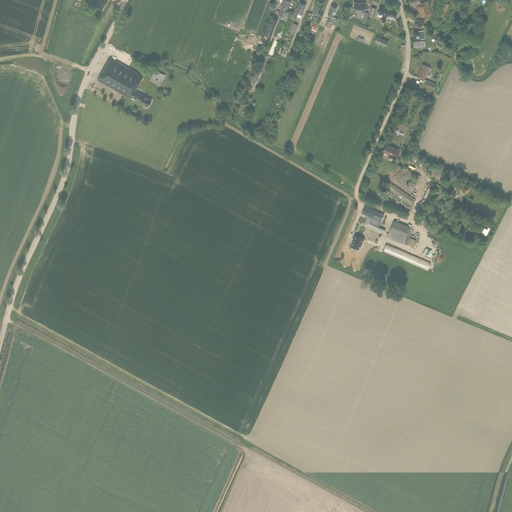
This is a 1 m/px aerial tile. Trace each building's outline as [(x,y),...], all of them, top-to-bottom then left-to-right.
[(106,3),(107,0),(98,0),(98,2),(96,1),(94,5),(98,7),(98,8),(99,8),(102,9),(105,3),(106,3)] [(283,0),(281,7),(280,11),(283,12),(281,16),(287,18),(290,11),(287,9),(291,1),(288,0),(283,0)] [(420,18),(432,15),(427,1),(420,3),(419,0),(408,0),(412,10),(417,8),(420,18)] [(443,18),(449,4),(443,1),(438,16),(443,18)] [(296,9),(294,12),(292,17),(295,18),(297,14),(302,15),(305,9),(304,8),(306,4),(299,2),(296,9)] [(354,2),(353,11),(361,12),(360,18),(363,18),(364,18),(363,21),(363,22),(364,22),(366,22),(368,12),(364,12),(365,3),(360,2),(360,3),(354,2)] [(314,15),(312,21),(308,29),(316,32),(319,25),(318,24),(316,23),(322,7),(316,4),(312,14),(314,15)] [(329,15),(326,22),(327,22),(332,24),(333,22),(335,18),(335,17),(333,17),(337,8),(331,5),(327,14),(329,15)] [(386,18),(388,9),(385,8),(385,7),(383,7),(383,8),(379,7),(377,16),(381,17),(381,21),(385,22),(386,18)] [(397,11),(388,9),(386,18),(395,20),(397,11)] [(278,19),(272,17),(265,35),(270,37),(278,19)] [(413,24),(420,29),(422,24),(416,20),(413,24)] [(294,34),(298,25),(293,23),(289,32),(294,34)] [(424,41),(421,41),(421,39),(424,39),(423,31),(421,31),(413,31),(413,41),(414,41),(414,46),(424,46),(424,41)] [(385,46),(388,41),(377,36),(374,42),(385,46)] [(438,40),(436,39),(433,42),(436,44),(435,45),(440,49),(443,44),(439,40),(438,40)] [(137,100),(147,107),(151,99),(141,93),(141,94),(135,90),(143,76),(110,57),(97,79),(130,99),(131,97),(137,100)] [(290,59),(287,65),(292,68),(295,61),(290,59)] [(428,74),(430,67),(422,64),(417,76),(424,79),(426,73),(428,74)] [(427,80),(424,86),(434,90),(436,84),(427,80)] [(396,158),(399,150),(386,144),(386,146),(383,151),(389,153),(389,154),(392,155),(391,156),(396,158)] [(399,159),(406,163),(410,154),(401,149),(399,152),(402,153),(399,159)] [(401,168),(398,165),(395,167),(390,172),(393,176),(401,168)] [(394,177),(400,184),(403,187),(413,179),(412,178),(414,176),(406,167),(394,177)] [(466,192),(469,185),(461,181),(457,190),(459,191),(460,190),(466,192)] [(408,210),(415,200),(390,183),(383,193),(408,210)] [(362,213),(367,216),(362,226),(375,232),(383,235),(385,231),(385,229),(370,222),(372,218),(380,221),(383,214),(365,206),(362,213)] [(430,218),(433,211),(425,208),(422,214),(430,218)] [(386,238),(403,245),(410,227),(394,220),(386,238)] [(351,245),(355,247),(354,248),(355,249),(357,250),(358,249),(358,248),(358,249),(360,246),(364,239),(354,234),(353,239),(351,245)] [(385,244),(382,251),(428,270),(431,262),(385,244)]
